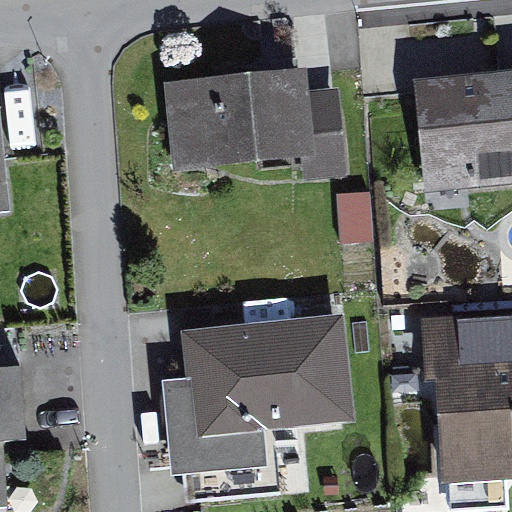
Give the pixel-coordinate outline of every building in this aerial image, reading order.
[(160,91),(166,170),(306,159),(301,101),(300,80),(231,86),(160,91)] [(511,82),(416,90),(424,191),(511,184),(511,82)] [(342,97),(301,101),(306,159),(308,179),(348,175),(342,97)] [(0,118),(0,217),(15,216),(9,165),(4,118),(0,118)] [(371,196),(338,197),(340,246),(373,245),(371,196)] [(168,385),(178,486),(340,470),(325,323),(191,336),(196,382),(168,385)] [(511,323),(430,329),(440,486),(511,481),(511,323)] [(0,511),(13,511),(9,449),(64,444),(59,377),(12,381),(0,381),(0,511)] [(343,511),(340,470),(178,486),(180,511),(343,511)]
